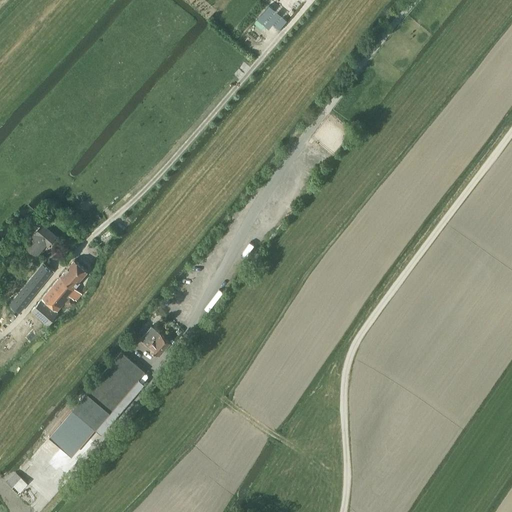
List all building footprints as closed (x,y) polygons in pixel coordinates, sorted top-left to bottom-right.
[(26,247),(37,256),(49,242),(50,243),(56,236),(43,225),(35,235),(35,236),(26,247)] [(79,281),(88,271),(74,260),(42,297),(57,310),(65,302),(69,306),(71,306),(73,306),(75,303),(74,299),(76,301),(82,294),(75,288),(80,283),(79,281)] [(13,292),(6,300),(20,312),(52,272),(42,264),(17,295),(13,292)] [(32,310),(48,325),(58,313),(41,299),(32,310)] [(140,339),(159,356),(171,343),(151,326),(140,339)] [(127,347),(131,350),(137,343),(133,339),(127,347)] [(122,352),(73,409),(96,429),(100,424),(106,429),(143,385),(137,380),(145,371),(147,368),(141,363),(138,366),(127,356),(122,352)] [(67,416),(66,417),(53,433),(63,442),(77,425),(67,416)] [(21,477),(16,472),(6,482),(18,493),(28,482),(21,477)]
